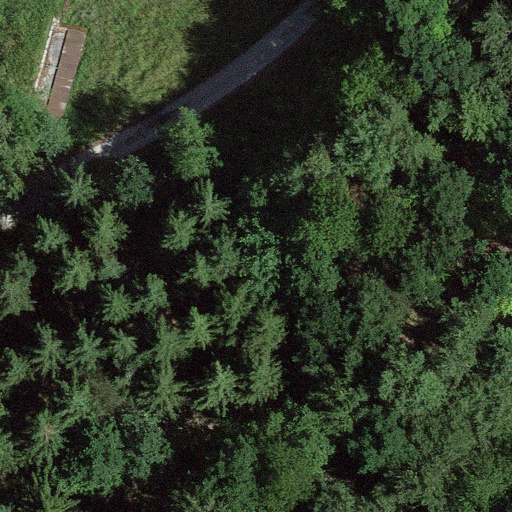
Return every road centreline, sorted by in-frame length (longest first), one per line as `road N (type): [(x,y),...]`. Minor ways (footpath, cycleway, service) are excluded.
road 1 (track): [(511,357),(0,408)]
road 2 (unclassified): [(322,0),(281,45),(0,228)]
